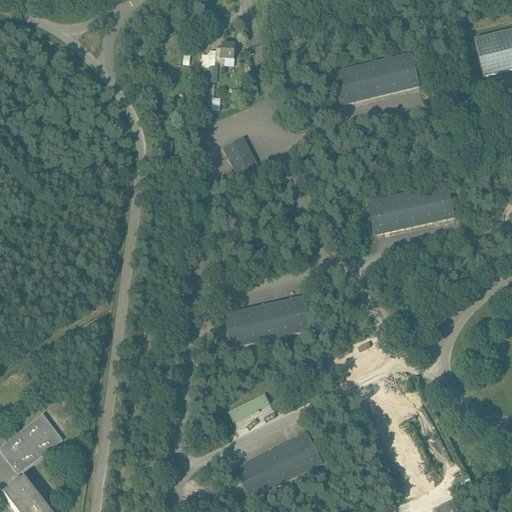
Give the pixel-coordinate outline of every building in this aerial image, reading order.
[(511,31),(475,40),(485,79),(511,71),(511,31)] [(216,52),(215,64),(218,64),(225,64),(225,61),(234,61),(235,46),(222,45),(222,50),(216,49),(216,52)] [(333,74),(341,108),(421,89),(412,54),(333,74)] [(209,67),(208,83),(217,84),(218,68),(209,67)] [(221,112),(221,99),(213,99),(212,112),(221,112)] [(223,150),(240,182),(260,171),(244,139),(223,150)] [(169,162),(171,144),(165,144),(163,153),(160,153),(159,161),(169,162)] [(368,203),(375,238),(455,220),(448,185),(368,203)] [(224,316),(232,351),(312,332),(304,298),(224,316)] [(24,400),(33,392),(19,373),(0,387),(0,388),(10,402),(20,395),(24,400)] [(384,404),(391,403),(389,393),(382,394),(384,404)] [(265,395),(229,414),(233,422),(270,404),(265,395)] [(0,491),(15,511),(47,511),(19,475),(62,442),(42,416),(0,448),(0,491)] [(308,434),(235,471),(251,502),(324,466),(308,434)] [(457,511),(452,502),(449,503),(436,510),(436,511),(438,509),(439,511),(457,511)]
